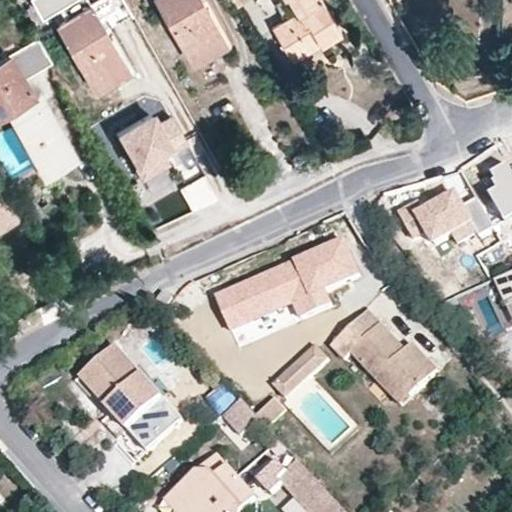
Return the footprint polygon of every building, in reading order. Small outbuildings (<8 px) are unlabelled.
[(203,0),(158,0),(194,57),(226,38),(203,0)] [(318,0),(289,0),(292,4),(268,20),(288,52),(333,22),(318,0)] [(87,3),(55,22),(95,87),(127,67),(87,3)] [(37,43),(7,59),(20,82),(50,65),(37,43)] [(7,59),(0,63),(0,118),(6,116),(11,125),(15,122),(21,119),(33,142),(57,129),(39,97),(31,102),(20,82),(7,59)] [(156,122),(152,112),(114,131),(138,178),(169,162),(164,152),(183,143),(169,115),(156,122)] [(75,161),(57,129),(33,142),(21,119),(15,122),(46,178),(75,161)] [(509,224),(511,222),(511,171),(509,167),(496,175),(504,189),(493,196),(509,224)] [(481,233),(496,224),(479,194),(464,203),(457,190),(425,208),(420,199),(401,210),(415,235),(429,227),(436,240),(454,230),(459,239),(478,228),(481,233)] [(0,227),(16,216),(5,201),(0,205),(0,227)] [(329,286),(364,270),(348,236),(237,288),(253,321),(296,301),(304,317),(337,302),(329,286)] [(511,268),(493,277),(504,302),(511,298),(511,268)] [(253,321),(237,288),(219,296),(235,329),(253,321)] [(163,292),(157,303),(170,309),(175,297),(163,292)] [(352,356),(377,382),(386,374),(411,400),(440,373),(415,347),(408,353),(369,311),(332,346),(346,361),(352,356)] [(81,378),(138,438),(171,408),(173,405),(116,345),(81,378)] [(293,401),(330,365),(317,352),(280,387),(293,401)] [(386,374),(377,382),(402,409),(411,400),(386,374)] [(259,416),(241,398),(222,416),(239,434),(259,416)] [(276,400),(258,418),(270,431),(289,413),(276,400)] [(171,408),(138,438),(148,449),(182,419),(171,408)] [(346,511),(299,461),(286,473),(274,459),(256,476),(271,492),(280,483),(306,511),(346,511)] [(221,460),(202,476),(223,482),(235,473),(221,460)] [(194,511),(254,511),(263,504),(235,473),(223,482),(202,476),(202,501),(192,509),(194,511)] [(173,511),(194,511),(192,509),(202,501),(202,476),(197,480),(168,506),(173,511)]
